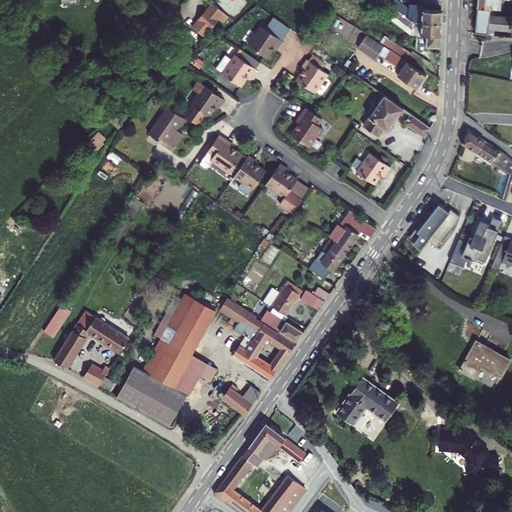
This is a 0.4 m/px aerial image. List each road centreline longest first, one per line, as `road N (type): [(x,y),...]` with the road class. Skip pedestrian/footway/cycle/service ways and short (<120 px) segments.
road 1 (tertiary): [(392,225),(217,467)]
road 2 (residential): [(269,102),(252,127),(392,225)]
road 3 (tertiary): [(454,0),(447,125),(427,175)]
road 4 (residential): [(114,402),(217,467)]
